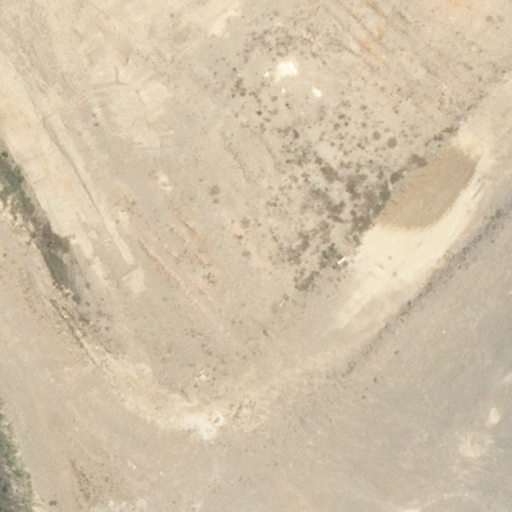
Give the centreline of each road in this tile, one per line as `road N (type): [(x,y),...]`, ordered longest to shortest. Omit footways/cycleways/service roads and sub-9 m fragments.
road 1 (residential): [(511,129),(320,361),(250,385)]
road 2 (residential): [(250,385),(181,380),(120,360),(0,246)]
road 3 (residential): [(250,385),(198,511)]
